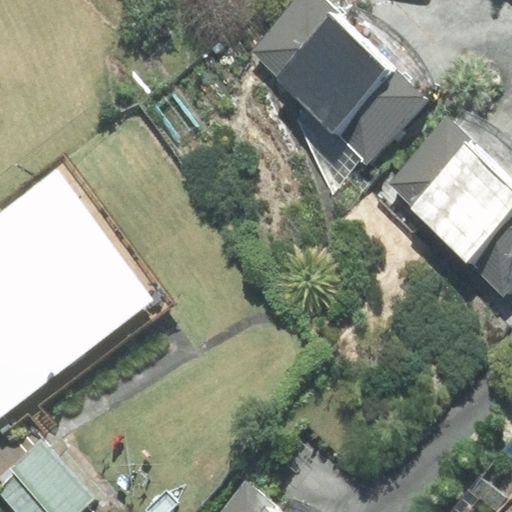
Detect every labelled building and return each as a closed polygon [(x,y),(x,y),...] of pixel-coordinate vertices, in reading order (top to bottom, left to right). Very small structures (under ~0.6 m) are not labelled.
[(406,60),(346,3),(273,79),(320,124),(313,131),(348,165),(420,90),(398,69),(406,60)] [(453,111),(382,187),(413,216),(424,206),(482,261),(475,270),(504,297),(511,289),(511,154),(497,140),(490,148),(453,111)] [(0,419),(12,437),(194,305),(98,170),(0,240),(0,419)] [(34,474),(12,494),(28,511),(109,511),(122,501),(65,440),(31,471),(34,474)] [(318,511),(282,481),(255,511),(318,511)]
